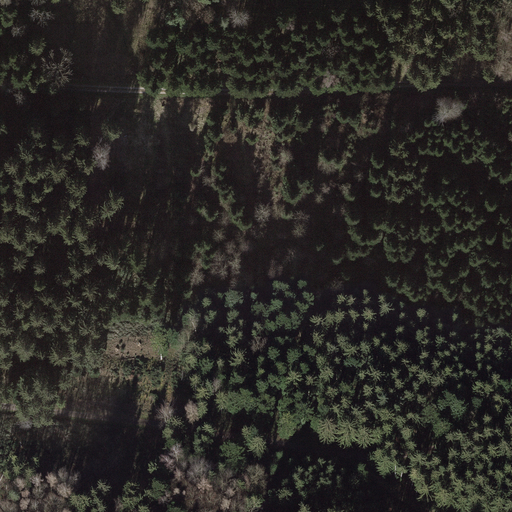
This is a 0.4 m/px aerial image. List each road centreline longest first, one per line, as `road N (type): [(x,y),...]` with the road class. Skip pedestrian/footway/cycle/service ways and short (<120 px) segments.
road 1 (track): [(511,430),(447,453),(328,454),(0,409)]
road 2 (track): [(511,87),(0,98)]
